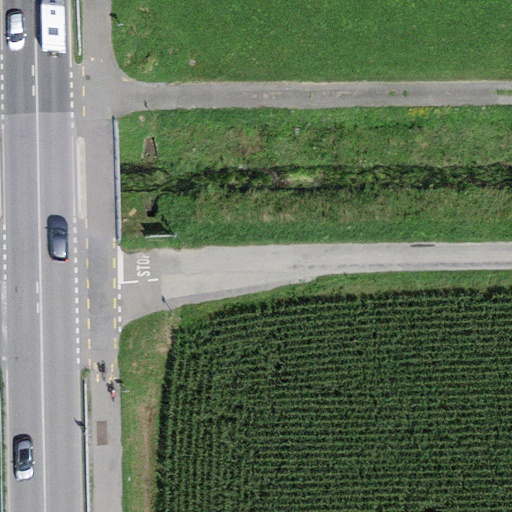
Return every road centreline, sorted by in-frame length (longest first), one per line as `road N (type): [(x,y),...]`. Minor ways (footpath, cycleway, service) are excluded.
road 1 (track): [(33,93),(511,96)]
road 2 (unclassified): [(38,279),(329,260),(511,259)]
road 3 (primary): [(38,279),(32,0)]
road 4 (primary): [(42,511),(38,279)]
